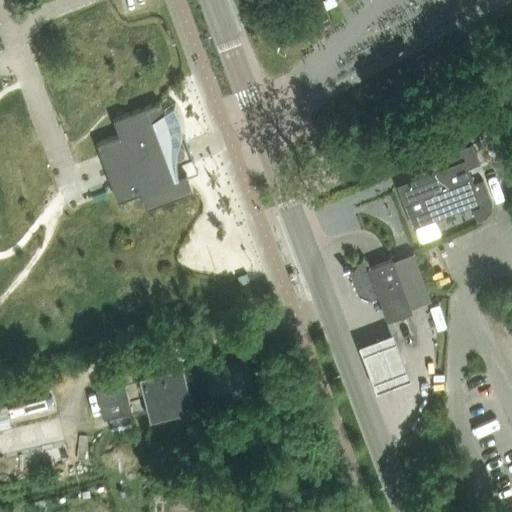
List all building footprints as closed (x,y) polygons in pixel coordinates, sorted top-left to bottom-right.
[(114,118),(120,134),(97,142),(108,170),(119,200),(141,192),(147,207),(193,190),(187,173),(181,175),(180,171),(179,167),(179,163),(179,159),(181,159),(182,158),(184,155),(185,153),(185,150),(183,147),(181,145),(183,140),(184,137),(185,133),(185,129),(185,125),(184,120),(183,116),(182,112),(181,109),(179,105),(176,101),(164,110),(160,101),(149,105),(129,112),(114,118)] [(443,169),(400,185),(415,224),(477,200),(478,199),(472,182),(467,169),(480,164),(473,144),(438,157),(443,169)] [(479,205),(472,208),(476,220),(485,216),(483,211),(490,208),(488,203),(491,202),(482,179),(481,179),(473,182),(472,182),(478,199),(477,200),(479,205)] [(412,252),(392,259),(405,293),(410,307),(424,302),(430,299),(412,252)] [(364,255),(354,268),(350,270),(358,293),(370,299),(380,296),(388,318),(400,313),(410,310),(391,259),(380,263),(370,267),(364,255)] [(393,327),(359,340),(376,388),(411,376),(393,327)] [(247,361),(207,369),(214,404),(254,395),(247,361)] [(184,367),(141,377),(151,419),(194,409),(184,367)] [(97,389),(104,420),(131,413),(124,383),(97,389)] [(47,394),(1,401),(4,423),(50,415),(47,394)]
